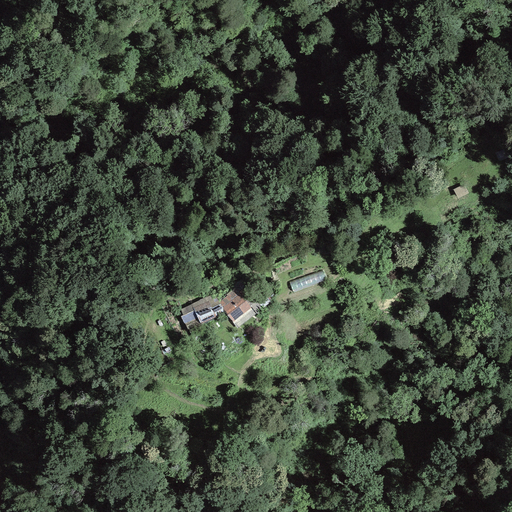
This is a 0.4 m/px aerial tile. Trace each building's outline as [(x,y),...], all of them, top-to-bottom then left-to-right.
[(454,185),(467,184),(466,176),(453,177),(454,185)] [(465,183),(455,188),(458,196),(469,191),(465,183)] [(293,288),(328,277),(324,267),(290,279),(293,288)] [(249,307),(235,290),(221,302),(235,319),(249,307)] [(181,311),(194,305),(192,300),(178,306),(181,311)] [(208,300),(193,306),(200,322),(214,316),(208,300)]
